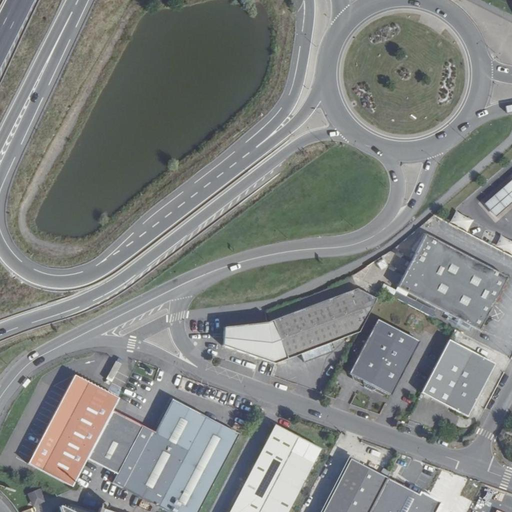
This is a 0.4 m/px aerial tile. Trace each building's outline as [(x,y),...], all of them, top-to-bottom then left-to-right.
[(511,180),(486,204),(495,216),(511,200),(511,180)] [(456,210),(449,222),(467,232),(474,219),(456,210)] [(511,239),(501,234),(495,246),(511,255),(511,239)] [(502,283),(505,281),(508,278),(426,235),(398,288),(480,331),(482,328),(480,325),(481,322),(485,322),(487,316),(486,314),(490,307),(493,306),(496,301),(494,298),(496,295),(499,294),(502,288),(501,286),(502,283)] [(432,318),(436,311),(373,280),(370,285),(381,291),(432,318)] [(349,327),(359,333),(376,300),(358,290),(266,324),(224,328),(223,347),(274,364),(301,354),(330,344),(344,339),(349,327)] [(391,396),(419,342),(377,320),(349,374),(361,381),(363,387),(372,392),(377,389),(391,396)] [(466,417),(494,364),(449,340),(421,394),(466,417)] [(333,352),(330,344),(301,354),(305,363),(333,352)] [(29,464),(73,488),(88,459),(113,412),(120,399),(75,376),(29,464)] [(166,511),(198,511),(239,435),(173,401),(155,434),(141,427),(121,416),(96,464),(117,475),(112,483),(166,511)] [(96,464),(121,416),(113,412),(88,459),(96,464)] [(288,511),(321,450),(275,425),(229,511),(288,511)] [(453,431),(444,428),(440,437),(450,440),(453,431)] [(370,511),(388,478),(391,473),(382,469),(380,474),(350,459),(322,511),(370,511)] [(420,492),(419,495),(388,478),(370,511),(435,511),(440,503),(420,492)] [(32,492),(32,507),(46,501),(40,489),(32,492)]
